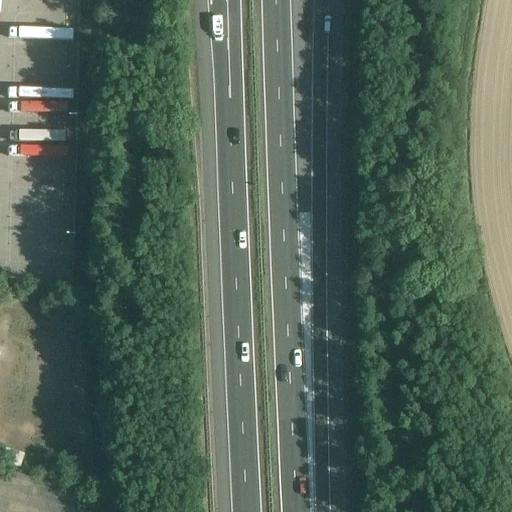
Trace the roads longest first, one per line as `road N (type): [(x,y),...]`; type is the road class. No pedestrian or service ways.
road 1 (motorway): [(297,511),(277,0)]
road 2 (motorway): [(226,0),(245,511)]
road 3 (motorway): [(323,511),(322,0)]
